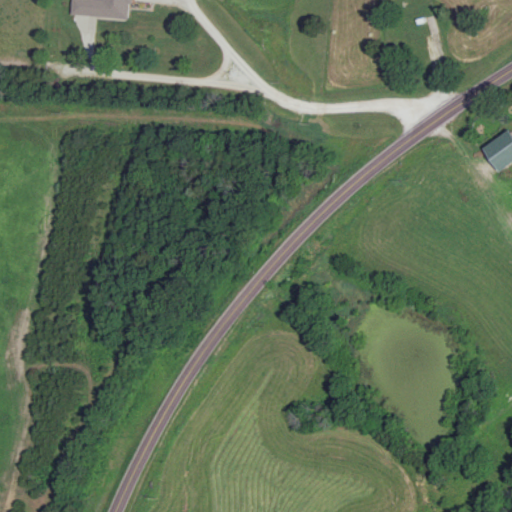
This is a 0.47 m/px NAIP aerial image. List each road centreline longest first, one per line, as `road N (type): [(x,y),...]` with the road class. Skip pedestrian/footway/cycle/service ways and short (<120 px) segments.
road 1 (secondary): [(122,511),(187,384),(248,304),(401,145),(511,70)]
road 2 (residential): [(0,92),(260,89),(297,104),(439,116)]
